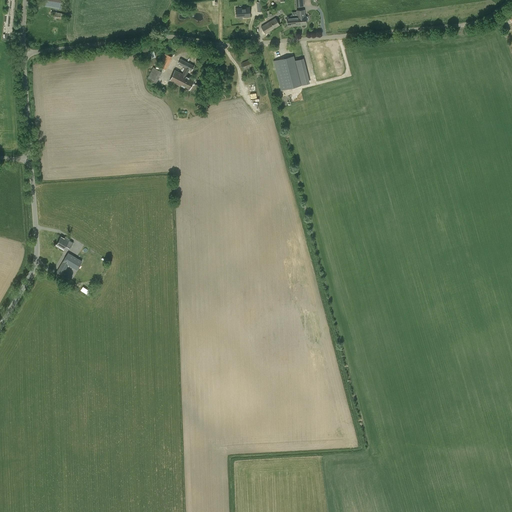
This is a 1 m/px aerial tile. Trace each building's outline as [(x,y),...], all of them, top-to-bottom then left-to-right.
[(59,9),(60,2),(50,0),(43,0),(43,6),(59,9)] [(249,8),(236,9),(236,17),(245,16),(245,17),(250,17),(249,8)] [(296,20),(296,25),(306,24),(304,9),(297,10),(297,17),(298,20),(296,20)] [(298,20),(297,17),(287,18),(288,26),(296,25),(296,20),(298,20)] [(265,34),(280,25),(275,18),(261,27),(265,34)] [(155,50),(146,52),(148,58),(156,57),(155,50)] [(166,69),(172,57),(165,53),(159,66),(166,69)] [(302,58),(295,60),(293,56),(273,61),(281,91),(309,84),(302,58)] [(191,71),(194,66),(180,59),(178,64),(185,68),(182,73),(186,75),(189,70),(191,71)] [(244,70),(254,65),(252,59),(242,63),(244,70)] [(156,83),(162,72),(153,67),(147,79),(156,83)] [(188,90),(194,80),(175,70),(170,80),(188,90)] [(300,114),(300,112),(300,111),(300,110),(299,108),(298,107),(297,106),(296,105),(294,105),(293,105),(292,105),(290,105),(289,106),(287,107),(286,108),(285,109),(285,111),(285,112),(285,113),(285,115),(286,116),(287,118),(288,119),(289,120),(290,120),(292,120),(294,120),(295,120),(297,119),(298,118),(299,117),(300,116),(300,114)] [(65,246),(70,248),(73,243),(69,241),(69,240),(65,238),(64,239),(61,237),(57,245),(64,249),(65,246)] [(66,257),(63,262),(68,265),(77,270),(82,261),(73,256),(71,260),(66,257)]
